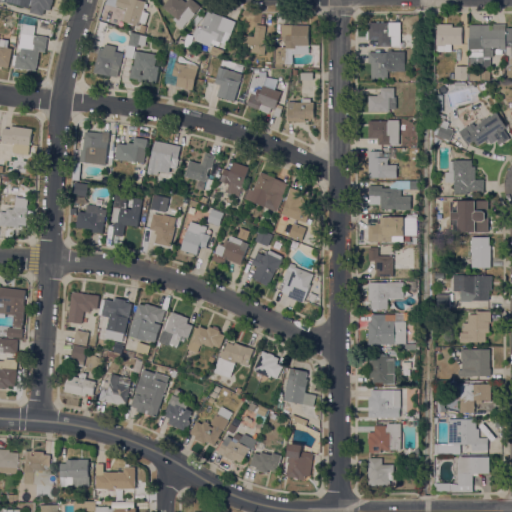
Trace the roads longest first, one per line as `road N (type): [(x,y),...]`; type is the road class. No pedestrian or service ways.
road 1 (tertiary): [(341,511),(339,0)]
road 2 (tertiary): [(431,511),(300,511),(247,500),(130,439),(0,418)]
road 3 (residential): [(39,420),(58,101),(86,0)]
road 4 (residential): [(340,350),(182,283),(126,269),(0,259)]
road 5 (residential): [(338,172),(191,115),(0,95)]
